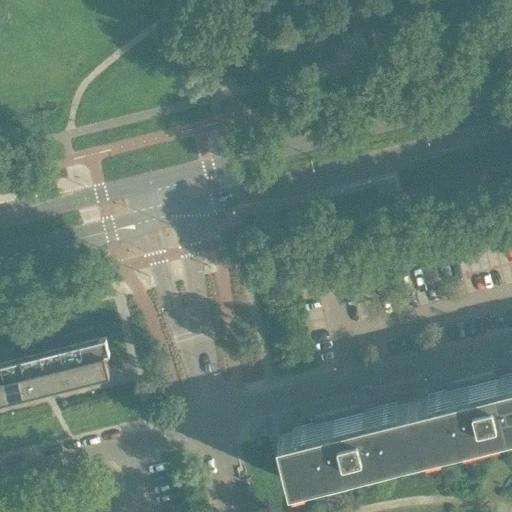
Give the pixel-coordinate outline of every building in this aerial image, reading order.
[(106,334),(80,341),(89,377),(109,371),(106,360),(108,360),(106,351),(110,350),(106,334)] [(80,341),(60,346),(69,382),(89,377),(80,341)] [(60,346),(40,351),(49,387),(69,382),(60,346)] [(40,351),(20,356),(29,391),(49,387),(40,351)] [(20,356),(1,361),(9,396),(29,391),(20,356)] [(1,361),(0,360),(0,398),(9,396),(1,361)] [(449,391),(413,400),(425,446),(511,424),(511,375),(499,379),(496,370),(494,371),(495,374),(470,380),(450,385),(449,381),(447,382),(449,391)] [(289,481),(425,446),(413,400),(365,412),(363,406),(360,407),(361,408),(317,419),(316,419),(316,418),(313,419),(314,425),(277,434),(289,481)]
